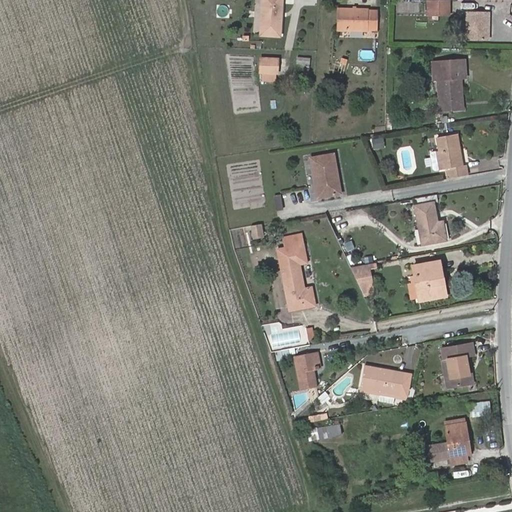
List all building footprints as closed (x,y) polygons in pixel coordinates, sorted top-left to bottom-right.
[(283,0),(262,0),(260,34),(281,36),(283,0)] [(369,10),(369,9),(337,8),(337,30),(368,31),(368,29),(378,29),(378,11),(369,10)] [(489,11),(467,11),(467,39),(488,39),(489,11)] [(278,58),(261,57),(260,72),(277,73),(278,58)] [(433,62),(433,72),(438,72),(438,79),(440,110),(463,109),(461,77),(461,70),(466,70),(465,60),(433,62)] [(309,77),(310,68),(296,67),(296,76),(309,77)] [(446,162),(447,169),(448,178),(468,175),(466,165),(463,165),(457,133),(438,136),(440,151),(437,151),(439,163),(446,162)] [(372,148),(384,148),(384,137),(372,137),(372,148)] [(447,169),(446,162),(439,163),(437,151),(430,153),(433,171),(440,170),(447,169)] [(330,154),(311,157),(318,198),(342,194),(337,168),(333,169),(330,154)] [(275,210),(283,209),(281,194),(273,195),(275,210)] [(437,222),(434,202),(414,205),(421,244),(447,240),(443,221),(437,222)] [(265,237),(263,223),(252,225),(254,239),(265,237)] [(355,238),(352,230),(342,235),(345,242),(355,238)] [(315,305),(303,244),(278,249),(289,310),(315,305)] [(442,297),(437,272),(442,271),(439,259),(413,265),(414,274),(419,298),(420,301),(442,297)] [(351,266),(358,282),(371,280),(368,263),(351,266)] [(442,271),(437,272),(442,297),(447,296),(442,271)] [(419,298),(414,274),(410,275),(411,282),(407,283),(410,299),(419,298)] [(306,328),(308,340),(315,339),(312,326),(306,328)] [(402,343),(420,343),(420,327),(403,326),(402,343)] [(453,386),(471,383),(468,369),(466,356),(475,355),(473,343),(442,349),(444,361),(448,360),(453,386)] [(313,370),(317,369),(314,352),(294,356),(301,390),(316,387),(314,377),(310,378),(308,371),(313,370)] [(447,387),(453,386),(448,360),(444,361),(442,361),(447,387)] [(397,396),(402,377),(381,373),(381,369),(364,366),(360,389),(397,396)] [(381,373),(402,377),(402,373),(381,369),(381,373)] [(407,397),(411,374),(402,373),(402,377),(397,396),(407,397)] [(472,417),(491,413),(489,400),(470,403),(472,417)] [(465,448),(470,447),(465,421),(445,425),(448,442),(428,446),(431,462),(451,458),(452,465),(467,462),(466,454),(465,448)] [(341,434),(339,425),(308,430),(309,439),(341,434)] [(326,459),(329,471),(335,469),(332,458),(326,459)] [(336,469),(335,469),(329,471),(334,490),(342,488),(336,469)]
